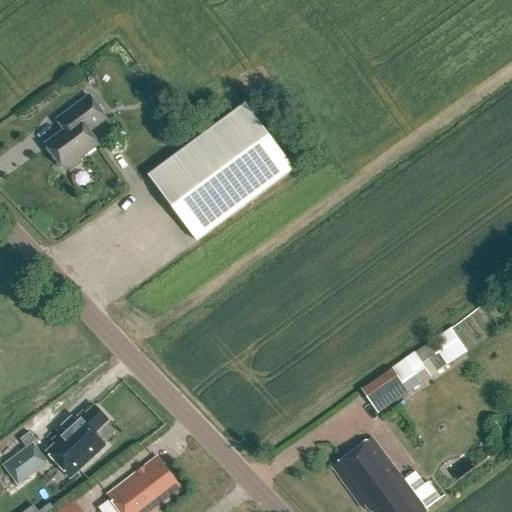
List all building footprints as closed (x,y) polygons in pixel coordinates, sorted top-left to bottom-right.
[(73,126),(46,146),(64,170),(67,168),(69,171),(80,163),(78,159),(97,145),(88,132),(106,119),(89,97),(64,115),(73,126)] [(148,177),(196,242),(294,170),(246,105),(148,177)] [(361,391),(378,415),(431,377),(450,364),(434,341),(415,354),(415,353),(361,391)] [(95,435),(109,422),(95,407),(86,416),(83,413),(53,441),(56,444),(48,452),(72,478),(106,446),(95,435)] [(404,481),(372,439),(332,469),(362,509),(367,505),(371,511),(426,511),(427,511),(426,510),(441,499),(428,483),(425,486),(415,473),(404,481)] [(18,485),(47,464),(33,444),(4,466),(18,485)] [(118,511),(154,511),(182,491),(157,458),(107,496),(118,511)] [(39,511),(48,511),(51,510),(45,502),(36,508),(39,511)]
